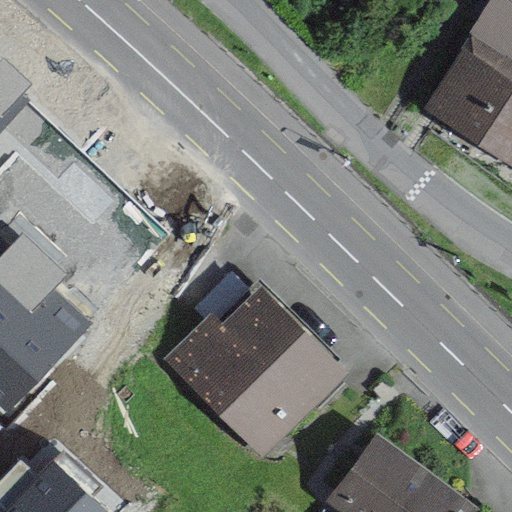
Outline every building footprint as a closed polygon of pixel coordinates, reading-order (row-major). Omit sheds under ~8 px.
[(0,0),(0,218),(17,192),(26,197),(105,74),(88,63),(93,53),(9,0),(0,0)] [(511,0),(488,0),(472,27),(511,52),(511,0)] [(511,52),(472,27),(423,102),(511,159),(511,52)] [(340,358),(259,278),(249,287),(232,270),(195,307),(206,317),(164,359),(264,458),(347,374),(335,363),(340,358)] [(476,511),(479,509),(378,432),(326,501),(340,511),(476,511)]
